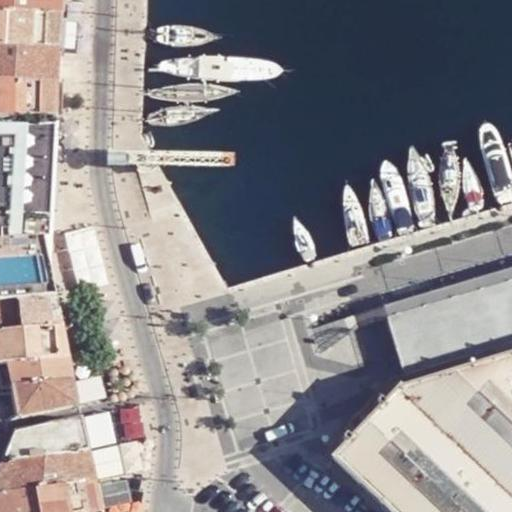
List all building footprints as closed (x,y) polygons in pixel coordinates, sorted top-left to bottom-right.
[(0,0),(0,13),(63,16),(63,0),(0,0)] [(63,16),(0,13),(0,47),(61,50),(63,16)] [(0,81),(60,85),(61,50),(0,47),(0,81)] [(0,120),(58,118),(60,85),(0,81),(0,120)] [(0,303),(57,300),(48,251),(50,250),(54,171),(58,118),(0,120),(0,303)] [(511,250),(384,288),(409,379),(511,348),(511,250)] [(57,300),(0,303),(0,333),(63,329),(57,300)] [(0,364),(70,360),(63,329),(0,333),(0,364)] [(511,511),(511,348),(409,379),(335,458),(393,511),(511,511)] [(70,360),(0,364),(0,390),(10,390),(74,385),(70,360)] [(10,390),(20,420),(79,408),(74,385),(10,390)] [(15,434),(5,460),(90,452),(82,421),(15,434)] [(3,464),(0,472),(0,493),(96,482),(90,452),(5,460),(3,464)] [(103,511),(96,482),(0,493),(0,511),(103,511)]
